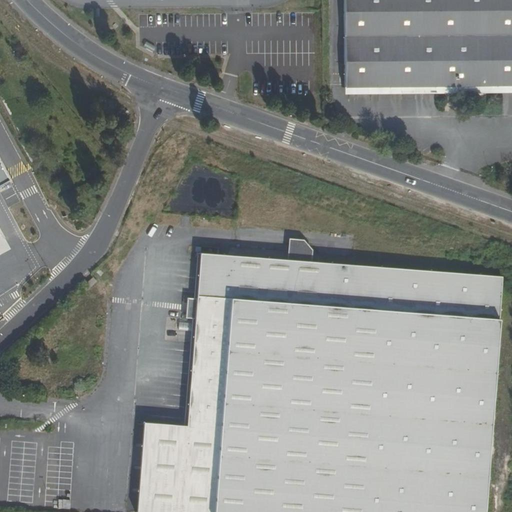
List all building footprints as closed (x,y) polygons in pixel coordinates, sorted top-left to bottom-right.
[(511,0),(343,0),(345,88),(511,86),(511,0)] [(352,129),(337,124),(334,132),(349,137),(352,129)] [(0,163),(0,183),(9,179),(0,163)] [(295,231),(286,230),(284,249),(303,251),(304,239),(295,231)] [(173,412),(129,408),(119,498),(242,511),(470,511),(496,272),(303,251),(284,249),(194,240),(188,289),(187,298),(173,412)] [(187,298),(188,289),(181,288),(180,297),(187,298)]
